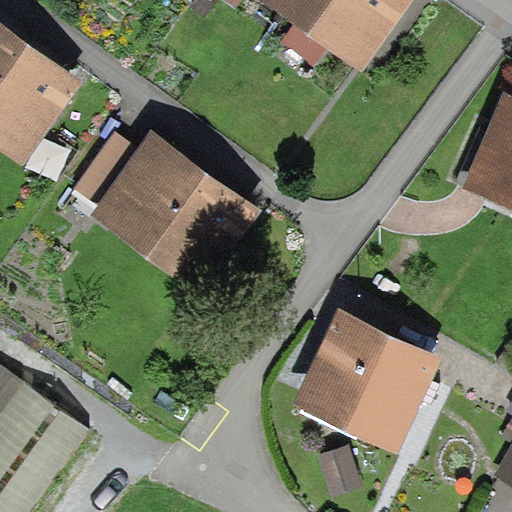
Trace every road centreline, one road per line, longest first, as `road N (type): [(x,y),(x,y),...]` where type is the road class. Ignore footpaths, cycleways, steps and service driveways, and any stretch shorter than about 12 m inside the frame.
road 1 (residential): [(344,239),(16,0)]
road 2 (residential): [(284,511),(251,453),(249,384),(344,239)]
road 3 (residential): [(344,239),(511,18)]
